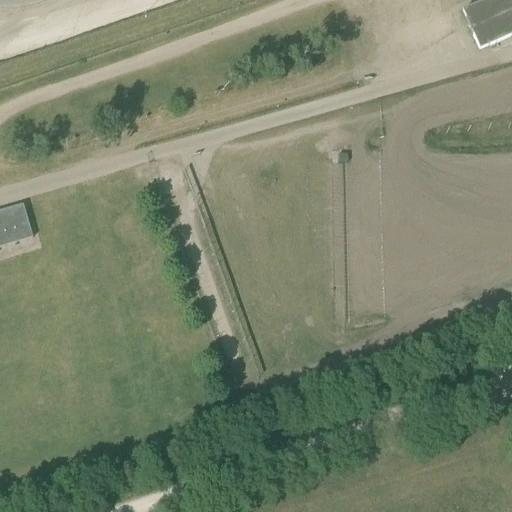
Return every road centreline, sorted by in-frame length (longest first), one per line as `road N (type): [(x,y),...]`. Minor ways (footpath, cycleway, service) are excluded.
road 1 (track): [(117,511),(511,371)]
road 2 (track): [(0,116),(314,0)]
road 3 (track): [(203,140),(187,220),(237,365)]
